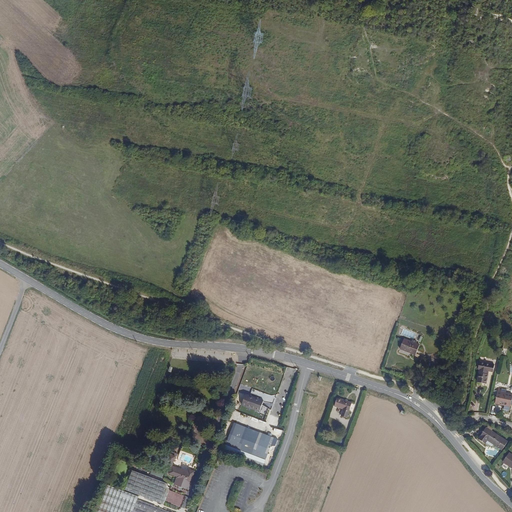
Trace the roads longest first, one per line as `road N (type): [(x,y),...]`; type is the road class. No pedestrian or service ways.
road 1 (tertiary): [(447,434),(394,392),(274,354),(124,332),(26,278)]
road 2 (track): [(509,172),(482,136),(377,79),(363,25)]
road 3 (track): [(425,410),(463,404),(473,344),(511,232)]
